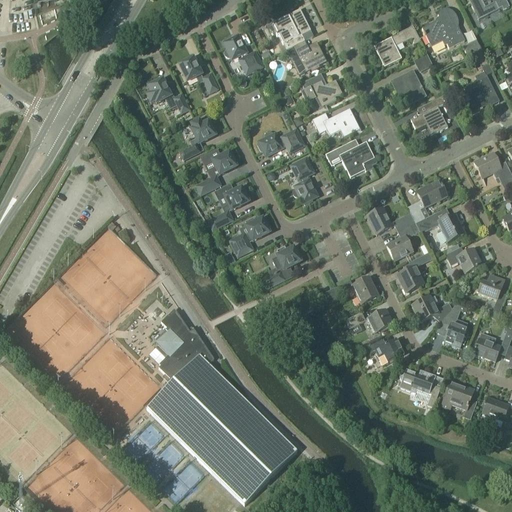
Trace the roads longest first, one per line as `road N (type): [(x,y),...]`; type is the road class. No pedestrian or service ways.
road 1 (residential): [(511,387),(411,345),(347,207)]
road 2 (residential): [(63,164),(130,58),(236,0)]
road 3 (residential): [(347,207),(287,235),(234,132),(229,93)]
road 4 (secondary): [(66,129),(142,0)]
road 5 (residential): [(408,175),(342,49)]
road 6 (secondary): [(117,0),(49,119)]
road 7 (secondary): [(0,230),(66,129)]
